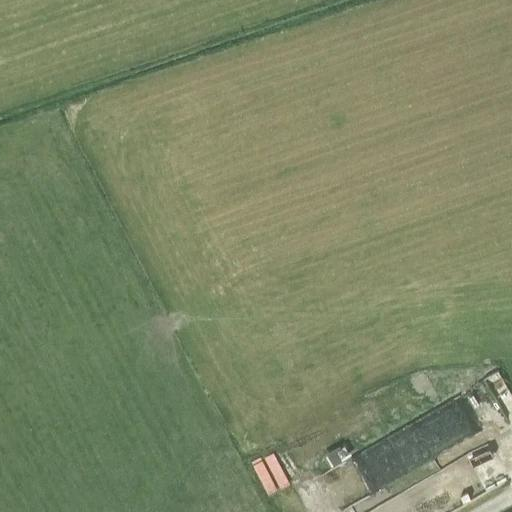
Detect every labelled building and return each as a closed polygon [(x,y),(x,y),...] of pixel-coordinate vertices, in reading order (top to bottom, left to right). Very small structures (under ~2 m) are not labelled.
[(494,397),(510,388),(500,371),(484,379),(494,397)] [(289,454),(318,445),(322,458),(339,453),(328,418),(282,432),(289,454)] [(254,427),(231,436),(244,470),(267,462),(254,427)] [(437,508),(439,511),(450,511),(509,483),(495,453),(435,483),(445,504),(437,508)] [(343,508),(344,511),(415,511),(402,482),(343,508)]
